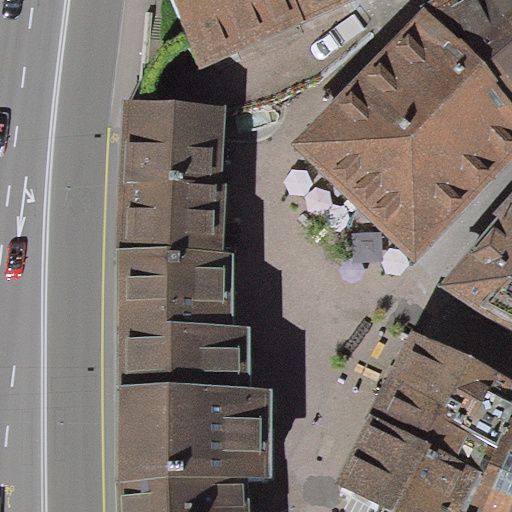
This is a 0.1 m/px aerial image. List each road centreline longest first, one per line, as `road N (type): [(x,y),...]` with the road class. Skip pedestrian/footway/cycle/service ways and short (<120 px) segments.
road 1 (primary): [(67,0),(38,372),(38,511)]
road 2 (residential): [(393,311),(301,262),(266,161),(424,0)]
road 3 (residential): [(417,0),(183,96)]
road 4 (residential): [(291,510),(393,311)]
road 5 (residential): [(511,195),(393,311)]
road 6 (residential): [(393,311),(511,373)]
